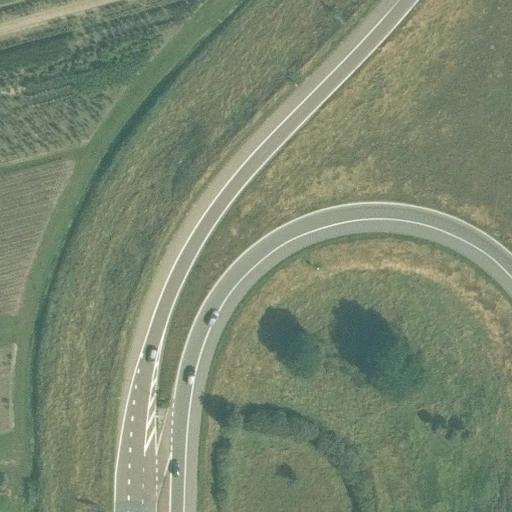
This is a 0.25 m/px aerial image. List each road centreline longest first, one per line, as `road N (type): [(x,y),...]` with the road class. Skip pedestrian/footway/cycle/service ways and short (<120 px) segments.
road 1 (motorway): [(408,0),(241,174),(191,246),(148,355),(134,511)]
road 2 (motorway): [(175,511),(191,353),(213,303),(254,254),(327,217),(409,213),(455,227),(511,269)]
